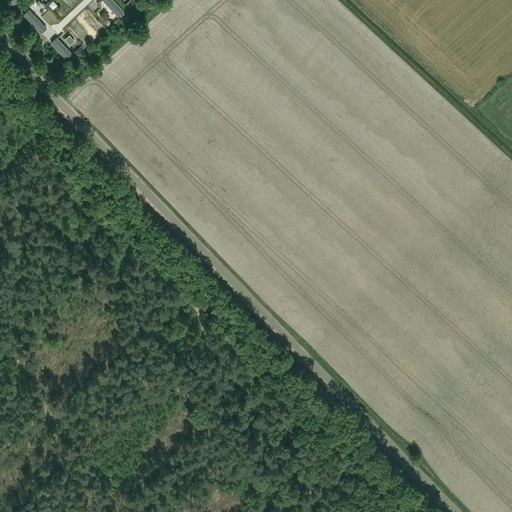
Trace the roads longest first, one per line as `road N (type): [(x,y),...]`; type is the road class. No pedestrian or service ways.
road 1 (unclassified): [(455,511),(0,41)]
road 2 (track): [(138,511),(48,410),(0,450)]
